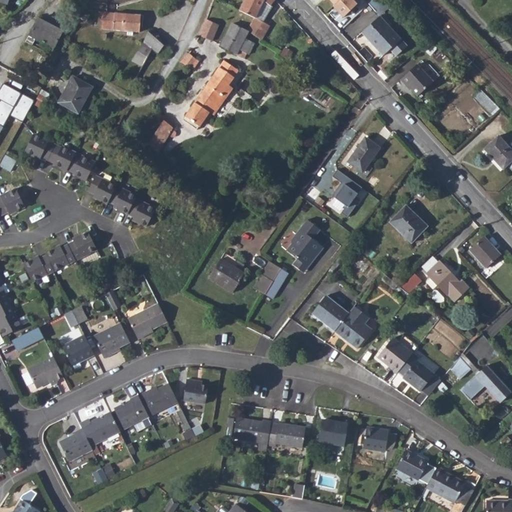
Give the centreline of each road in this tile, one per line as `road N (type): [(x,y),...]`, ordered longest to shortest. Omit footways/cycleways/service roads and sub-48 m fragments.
road 1 (residential): [(25,426),(143,366),(196,356),(363,390),(496,472),(511,474)]
road 2 (residential): [(291,0),(511,239)]
road 3 (residential): [(126,102),(140,104),(159,85),(201,0)]
